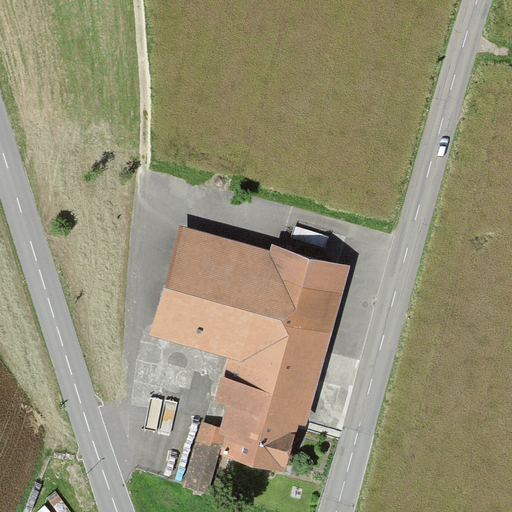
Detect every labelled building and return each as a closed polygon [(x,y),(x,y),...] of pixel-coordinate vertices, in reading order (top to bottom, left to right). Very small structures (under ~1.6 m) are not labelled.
[(302,423),(346,262),(270,241),(267,249),(177,224),(147,331),(226,352),(214,397),(222,400),(216,424),(200,419),(181,485),(203,491),(215,447),(280,465),(292,420),(302,423)] [(171,371),(173,372),(177,372),(180,371),(183,367),(184,362),(183,359),(179,356),(176,355),(173,355),(170,357),(168,359),(167,364),(168,367),(171,371)] [(169,380),(170,378),(169,373),(165,369),(160,369),(157,371),(155,373),(155,378),(156,380),(160,383),(165,383),(169,380)] [(187,385),(188,382),(188,377),(184,374),(179,373),(175,376),(174,378),(174,382),(175,385),(179,388),(183,388),(187,385)] [(142,428),(144,429),(149,429),(151,428),(154,425),(155,419),(154,416),(150,413),(147,412),(144,413),(142,414),(139,417),(138,422),(139,425),(142,428)] [(161,432),(164,433),(168,433),(170,432),(174,428),(174,423),(173,420),(170,417),(166,416),(163,416),(161,418),(159,420),(158,425),(158,428),(161,432)]
